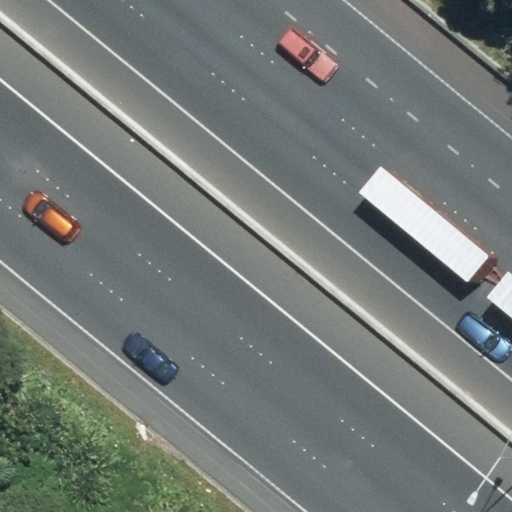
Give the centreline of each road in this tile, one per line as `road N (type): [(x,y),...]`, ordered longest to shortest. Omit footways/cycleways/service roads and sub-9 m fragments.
road 1 (motorway): [(379,511),(0,199)]
road 2 (motorway): [(145,0),(511,302)]
